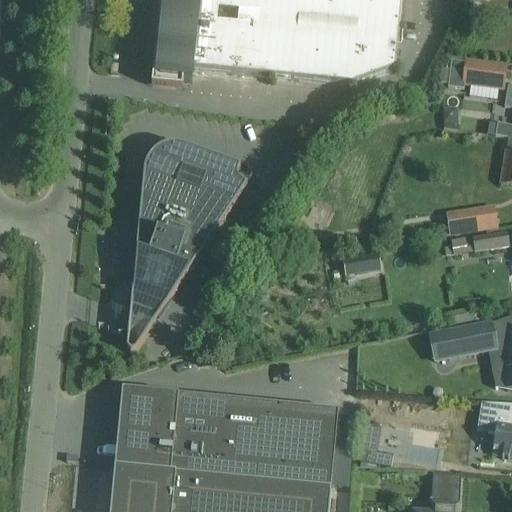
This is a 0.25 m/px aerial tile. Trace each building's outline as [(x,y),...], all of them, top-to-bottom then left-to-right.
[(395,72),(402,0),(167,0),(159,82),(192,85),(193,73),(353,88),(395,72)] [(464,91),(464,87),(503,92),(506,69),(465,64),(451,63),(450,73),(448,87),(448,89),(464,91)] [(441,72),(440,86),(448,87),(450,73),(441,72)] [(497,127),(495,139),(508,141),(511,141),(511,88),(507,88),(504,108),(511,109),(511,128),(497,126),(497,127)] [(443,124),(443,130),(458,133),(458,124),(443,124)] [(489,125),(487,137),(495,139),(497,127),(489,125)] [(504,153),(499,186),(511,188),(511,141),(508,141),(506,153),(504,153)] [(144,175),(143,178),(131,310),(159,320),(247,188),(241,184),(240,183),(239,181),(238,180),(238,178),(238,177),(238,176),(238,174),(239,172),(240,170),(241,169),(184,149),(182,149),(179,148),(176,148),(174,148),(171,148),(168,149),(166,149),(163,150),(161,151),(158,153),(156,154),(154,156),(152,158),(150,160),(149,162),(147,165),(146,167),(145,170),(144,172),(144,175)] [(319,209),(312,223),(322,228),(329,214),(319,209)] [(446,217),(449,239),(490,233),(485,211),(446,217)] [(453,257),(453,258),(510,250),(506,235),(451,244),(451,249),(444,250),(445,258),(453,257)] [(381,271),(378,254),(342,260),(344,277),(381,271)] [(492,324),(429,336),(432,349),(445,347),(448,361),(497,352),(492,324)] [(138,397),(131,473),(331,492),(339,416),(152,397),(151,399),(138,397)] [(496,435),(492,458),(511,461),(511,406),(481,405),(476,432),(496,435)] [(365,427),(358,464),(390,470),(392,457),(375,455),(380,430),(365,427)] [(329,511),(331,492),(131,473),(115,471),(114,474),(122,475),(121,485),(118,485),(115,511),(329,511)] [(433,478),(431,499),(430,511),(458,511),(460,478),(433,478)]
